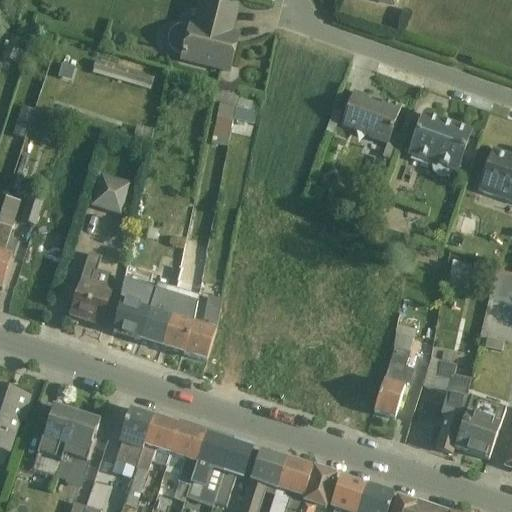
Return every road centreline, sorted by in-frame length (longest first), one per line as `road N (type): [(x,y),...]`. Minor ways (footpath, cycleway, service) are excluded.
road 1 (residential): [(511,507),(0,341)]
road 2 (residential): [(511,100),(308,32),(295,19),(294,0)]
